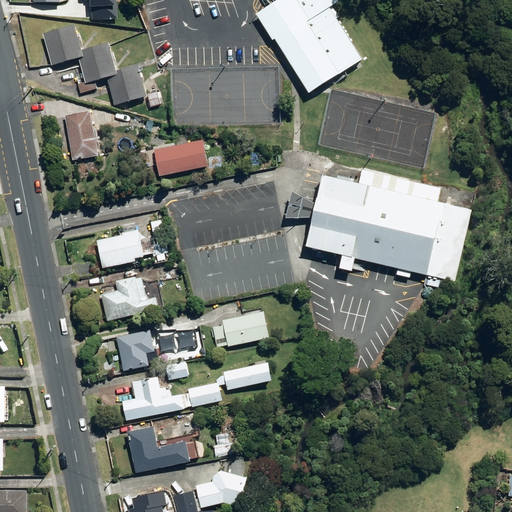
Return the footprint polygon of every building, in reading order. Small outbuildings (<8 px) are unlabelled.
[(62,0),(61,15),(80,17),(81,1),(74,0),(62,0)] [(275,41),(310,95),(364,61),(337,19),(339,18),(333,7),(340,3),(337,0),(281,0),(257,16),(274,42),(275,41)] [(43,37),(52,67),(53,67),(78,60),(86,87),(94,84),(106,81),(114,108),(146,99),(137,67),(117,74),(108,45),(82,53),(74,27),(43,37)] [(122,41),(125,48),(132,45),(129,38),(122,41)] [(150,95),(154,107),(164,104),(160,91),(150,95)] [(64,118),(72,163),(97,159),(89,114),(64,118)] [(144,133),(150,134),(152,124),(147,122),(144,133)] [(159,137),(164,163),(213,153),(208,127),(159,137)] [(316,217),(309,247),(310,247),(313,255),(334,260),(336,253),(428,274),(426,283),(440,286),(443,287),(445,278),(457,281),(473,208),(439,200),(438,200),(441,188),(363,171),(361,182),(326,174),(319,204),(316,217)] [(100,238),(106,266),(140,258),(140,255),(148,254),(143,227),(128,230),(128,232),(100,238)] [(147,277),(141,278),(141,276),(120,280),(122,290),(104,294),(110,320),(165,308),(162,296),(152,299),(147,277)] [(292,290),(294,297),(304,295),(303,288),(292,290)] [(213,328),(217,347),(229,345),(229,347),(270,338),(265,312),(224,321),(225,326),(213,328)] [(119,336),(126,370),(152,365),(149,353),(158,351),(153,329),(119,336)] [(179,337),(183,359),(196,356),(192,335),(179,337)] [(227,372),(230,390),(274,381),(270,363),(268,363),(267,360),(257,362),(258,365),(227,372)] [(173,364),(175,378),(191,375),(188,361),(173,364)] [(125,401),(128,420),(187,409),(187,406),(194,404),(195,406),(225,400),(221,383),(191,388),(192,392),(185,393),(185,395),(164,399),(164,396),(170,395),(168,387),(162,388),(160,377),(135,381),(138,399),(125,401)] [(129,431),(138,472),(192,461),(188,440),(159,446),(155,425),(129,431)] [(214,446),(216,457),(236,452),(234,442),(214,446)] [(245,504),(251,475),(223,470),(217,473),(216,481),(198,485),(204,507),(227,501),(245,504)] [(0,511),(27,511),(27,491),(0,491),(0,511)] [(179,511),(217,511),(218,510),(199,511),(194,491),(175,495),(179,511)] [(143,511),(139,496),(126,499),(129,511),(143,511)]
